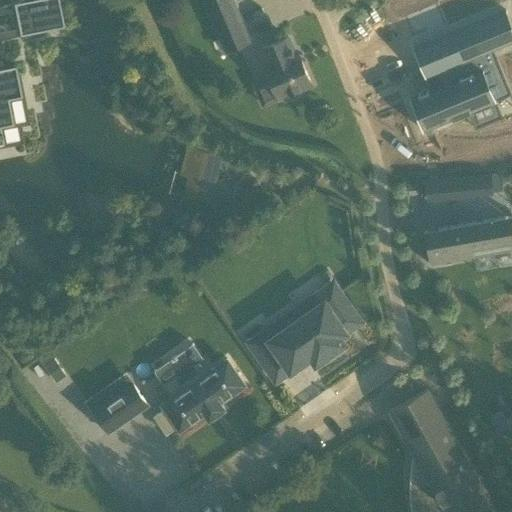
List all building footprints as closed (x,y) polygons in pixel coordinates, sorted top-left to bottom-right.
[(0,145),(5,144),(3,137),(4,137),(3,133),(2,133),(1,127),(14,124),(9,99),(23,96),(17,65),(0,68),(0,39),(65,27),(60,0),(29,0),(14,3),(19,28),(0,31),(0,145)] [(250,41),(232,0),(203,0),(226,51),(250,41)] [(443,86),(410,99),(411,101),(414,99),(425,127),(422,128),(423,130),(495,100),(495,98),(492,100),(480,72),(483,71),(483,69),(480,70),(475,58),(511,42),(511,34),(504,14),(507,12),(506,11),(413,49),(414,50),(417,49),(428,75),(425,76),(425,78),(437,73),(443,86)] [(264,66),(269,78),(253,85),(263,108),(282,99),(283,102),(297,95),(295,91),(311,84),(297,52),(295,53),(287,37),(260,49),(267,65),(264,66)] [(196,150),(189,175),(207,180),(215,149),(205,146),(204,152),(196,150)] [(243,166),(231,156),(220,169),(231,178),(231,179),(243,166)] [(474,192),(492,190),(490,171),(472,173),(474,192)] [(176,194),(184,196),(189,175),(181,173),(176,194)] [(427,259),(449,257),(448,249),(506,243),(504,217),(437,224),(437,231),(426,232),(428,258),(426,258),(427,259)] [(249,342),(276,380),(311,355),(316,362),(343,342),(338,336),(359,321),(339,292),(302,317),(297,309),(280,321),(280,320),(249,342)] [(166,434),(177,426),(179,431),(204,413),(208,419),(225,408),(220,402),(245,385),(227,359),(212,369),(203,356),(163,384),(172,397),(161,404),(164,408),(154,416),(166,434)] [(43,365),(55,383),(66,375),(53,358),(43,365)] [(148,405),(132,383),(92,410),(108,433),(148,405)] [(417,459),(416,460),(414,462),(413,464),(412,483),(415,483),(420,511),(494,511),(427,390),(390,410),(417,459)] [(140,472),(129,478),(110,448),(91,459),(124,511),(127,511),(155,495),(140,472)]
